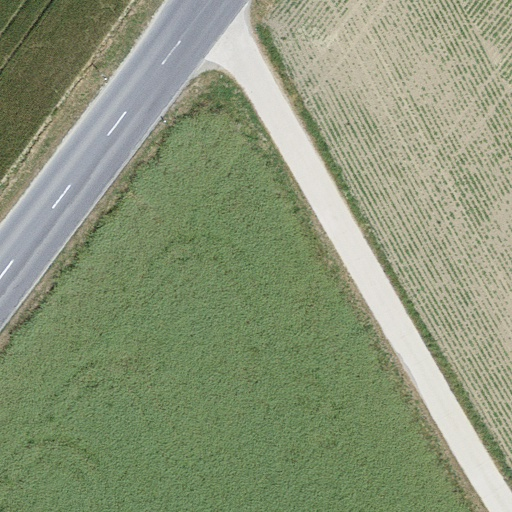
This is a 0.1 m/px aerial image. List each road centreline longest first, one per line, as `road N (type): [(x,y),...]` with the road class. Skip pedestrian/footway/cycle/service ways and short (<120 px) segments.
road 1 (track): [(511,509),(214,1)]
road 2 (tertiary): [(0,284),(216,0)]
